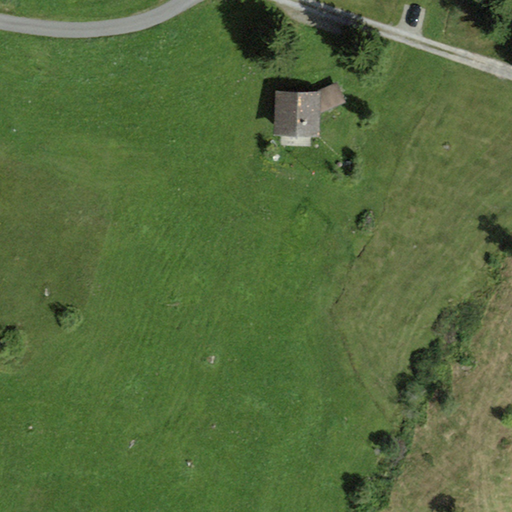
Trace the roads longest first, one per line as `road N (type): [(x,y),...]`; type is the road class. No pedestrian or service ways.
road 1 (track): [(289,0),(511,74)]
road 2 (unclassified): [(0,22),(57,32),(141,23),(187,0)]
